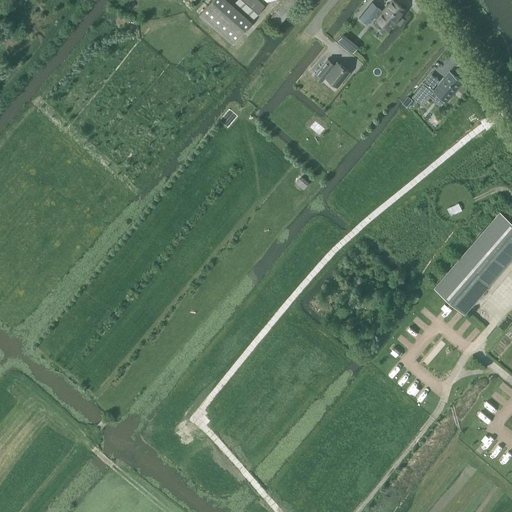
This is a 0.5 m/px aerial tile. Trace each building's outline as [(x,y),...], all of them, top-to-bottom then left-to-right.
[(231,44),(251,22),(227,0),(212,0),(198,15),(231,44)] [(251,20),(263,6),(257,0),(236,0),(233,4),(251,20)] [(280,25),(300,0),(282,0),(283,1),(270,16),(280,25)] [(371,2),(359,17),(367,23),(373,16),(377,19),(376,19),(388,29),(394,23),(395,23),(399,19),(400,17),(399,16),(404,10),(392,0),(391,0),(381,14),(377,11),(379,8),(371,2)] [(357,47),(342,35),(337,41),(352,53),(357,47)] [(327,59),(314,75),(314,76),(320,81),(321,81),(325,76),(336,86),(337,86),(349,72),(348,71),(337,63),(337,62),(334,65),(328,59),(327,59)] [(423,82),(411,96),(419,102),(424,96),(425,96),(427,94),(428,93),(434,97),(437,94),(445,100),(446,101),(446,100),(461,82),(462,81),(449,71),(434,90),(432,88),(423,82)] [(401,102),(403,103),(406,106),(412,99),(407,95),(401,102)] [(301,175),(296,182),(304,188),(310,181),(301,175)] [(511,222),(499,211),(434,286),(464,313),(511,257),(511,222)]
